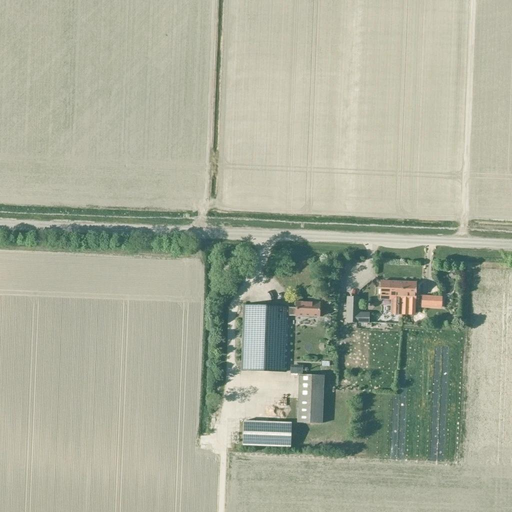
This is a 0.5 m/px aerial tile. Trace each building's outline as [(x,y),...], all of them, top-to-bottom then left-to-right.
[(403,296),(404,282),(383,281),(382,297),(391,298),(390,313),(397,314),(398,305),(398,296),(403,296)] [(417,283),(404,282),(403,296),(402,305),(402,314),(408,314),(409,298),(416,298),(417,283)] [(438,305),(445,306),(446,299),(438,299),(438,296),(424,295),(423,306),(438,307),(438,305)] [(320,316),(320,303),(297,302),(297,308),(245,306),(242,371),(287,373),(289,316),(297,315),(297,316),(320,316)] [(349,323),(369,324),(369,317),(357,317),(357,305),(350,305),(349,323)] [(340,347),(340,366),(349,366),(350,347),(340,347)] [(371,379),(383,379),(382,369),(370,369),(371,379)] [(300,375),(298,423),(322,424),(324,376),(300,375)] [(292,423),(245,421),(244,445),(291,447),(292,423)]
